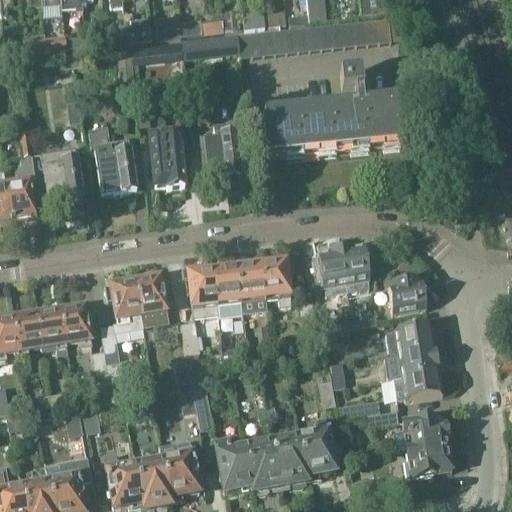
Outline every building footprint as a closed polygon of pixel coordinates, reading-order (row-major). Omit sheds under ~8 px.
[(20,12),(19,1),(18,0),(0,0),(0,16),(1,24),(5,24),(4,13),(20,12)] [(39,0),(18,0),(19,1),(27,0),(28,15),(40,14),(39,0)] [(61,9),(59,0),(39,0),(40,14),(43,14),(42,10),(61,9)] [(80,0),(67,0),(68,8),(74,7),(75,18),(82,18),(81,11),(82,10),(80,0)] [(92,0),(80,0),(82,10),(84,10),(84,6),(93,6),(92,0)] [(120,0),(107,0),(108,14),(122,13),(121,5),(120,0)] [(326,29),(322,0),(304,0),(306,20),(308,31),(326,29)] [(400,22),(392,0),(357,0),(359,26),(400,22)] [(286,18),(264,21),(265,34),(288,31),(287,22),(286,18)] [(287,22),(288,31),(288,36),(295,35),(307,34),(308,33),(308,31),(306,20),(287,22)] [(264,21),(242,23),(244,36),(265,34),(264,21)] [(180,42),(179,28),(178,22),(154,25),(156,44),(180,42)] [(222,23),(200,26),(202,39),(223,37),(222,23)] [(147,25),(124,28),(127,49),(150,47),(147,25)] [(378,49),(390,48),(388,25),(376,26),(378,49)] [(200,26),(179,28),(180,42),(202,39),(200,26)] [(376,26),(364,28),(366,51),(378,49),(376,26)] [(364,28),(353,29),(355,52),(366,51),(364,28)] [(355,52),(353,29),(341,30),(343,53),(355,52)] [(341,30),(330,31),(332,54),(343,53),(341,30)] [(330,31),(318,32),(320,56),(332,54),(330,31)] [(309,57),(320,56),(318,32),(308,33),(307,34),(309,57)] [(307,34),(295,35),(297,58),(309,57),(307,34)] [(286,60),(297,58),(295,35),(288,36),(283,36),(286,60)] [(283,36),(272,37),(274,61),(286,60),(283,36)] [(263,62),(274,61),(272,37),(261,39),(263,62)] [(261,39),(249,40),(251,63),(263,62),(261,39)] [(25,43),(26,49),(28,61),(47,59),(46,48),(45,40),(25,43)] [(239,65),(251,63),(249,40),(236,41),(239,65)] [(99,41),(85,43),(86,54),(101,53),(99,41)] [(236,41),(221,43),(223,61),(238,60),(236,41)] [(64,44),(64,46),(66,57),(86,54),(85,43),(79,43),(64,44)] [(181,47),(181,48),(183,66),(197,64),(195,46),(195,45),(181,47)] [(66,57),(64,46),(46,48),(47,59),(66,57)] [(28,61),(26,49),(7,51),(8,64),(28,61)] [(119,87),(133,86),(130,54),(116,55),(119,87)] [(87,59),(71,60),(73,74),(88,72),(87,59)] [(58,75),(73,74),(71,60),(57,62),(58,75)] [(352,97),(354,113),(262,122),(268,163),(401,149),(396,108),(363,112),(359,78),(338,80),(340,98),(352,97)] [(213,144),(200,146),(204,186),(223,184),(223,186),(225,185),(226,190),(228,191),(237,190),(239,187),(239,184),(240,184),(236,142),(233,143),(231,129),(212,131),(213,144)] [(120,200),(136,197),(128,144),(108,147),(106,133),(88,135),(91,160),(94,159),(100,201),(119,198),(120,200)] [(176,136),(147,139),(153,190),(164,189),(164,192),(182,190),(176,136)] [(28,139),(19,140),(22,163),(31,161),(28,139)] [(83,205),(77,166),(75,166),(74,154),(40,159),(47,209),(66,206),(66,208),(68,207),(70,220),(83,218),(81,206),(83,205)] [(17,189),(5,191),(11,226),(26,224),(25,221),(35,219),(31,190),(35,190),(31,161),(22,163),(20,163),(18,166),(19,172),(15,176),(17,189)] [(0,227),(11,226),(5,191),(3,178),(0,178),(0,227)] [(365,266),(364,256),(363,252),(360,253),(356,251),(353,252),(350,254),(339,256),(346,297),(348,297),(349,303),(371,300),(368,282),(375,281),(373,265),(365,266)] [(346,297),(339,256),(329,258),(325,257),(322,258),(319,260),(316,260),(320,283),(312,285),(317,311),(327,309),(326,300),(346,297)] [(280,314),(290,312),(285,267),(274,268),(271,266),(264,267),(262,270),(260,270),(265,305),(278,304),(280,314)] [(239,273),(236,273),(240,308),(265,305),(260,270),(259,270),(256,268),(241,270),(239,273)] [(240,308),(236,273),(234,273),(231,271),(224,272),(222,275),(214,276),(219,321),(241,318),(240,308)] [(193,324),(219,321),(214,276),(210,276),(208,274),(201,275),(199,277),(187,279),(188,288),(193,324)] [(145,283),(138,284),(136,287),(135,287),(143,333),(167,329),(159,283),(147,285),(145,283)] [(420,284),(387,290),(392,321),(425,315),(425,312),(426,309),(425,302),(423,300),(420,284)] [(129,286),(122,287),(120,290),(103,293),(106,308),(110,308),(114,330),(100,333),(104,357),(107,381),(110,401),(111,409),(132,406),(126,365),(120,366),(116,339),(143,334),(143,333),(135,287),(132,288),(129,286)] [(313,306),(299,308),(302,330),(316,328),(313,306)] [(35,315),(42,359),(57,356),(57,361),(66,360),(59,316),(54,317),(53,312),(35,315)] [(89,352),(91,352),(84,312),(59,316),(66,360),(67,359),(67,355),(79,353),(80,358),(89,356),(89,352)] [(17,322),(12,323),(18,362),(42,359),(35,315),(17,318),(17,322)] [(268,319),(258,321),(260,335),(270,334),(268,319)] [(377,321),(363,324),(364,332),(379,330),(377,321)] [(0,365),(18,362),(12,323),(0,325),(0,365)] [(352,334),(364,332),(363,324),(350,326),(352,334)] [(343,335),(348,335),(352,334),(350,326),(341,327),(343,335)] [(195,327),(181,329),(186,361),(200,358),(195,327)] [(430,330),(393,336),(393,338),(386,339),(390,360),(434,353),(430,330)] [(323,339),(328,371),(344,368),(343,361),(335,362),(334,352),(350,350),(348,335),(343,335),(323,339)] [(401,375),(402,382),(438,376),(434,353),(390,360),(392,376),(401,375)] [(107,381),(104,357),(90,359),(93,383),(107,381)] [(234,357),(223,359),(225,368),(236,366),(234,357)] [(193,395),(189,375),(187,366),(174,369),(179,397),(193,395)] [(345,376),(344,368),(328,371),(329,379),(345,376)] [(189,375),(193,395),(197,417),(200,437),(214,434),(205,384),(206,384),(204,373),(189,375)] [(438,376),(402,382),(394,384),(397,406),(405,405),(405,408),(442,401),(438,376)] [(332,385),(318,388),(324,413),(337,410),(332,385)] [(5,392),(0,392),(0,419),(9,419),(5,392)] [(197,417),(193,395),(179,397),(184,419),(197,417)] [(63,399),(48,402),(49,411),(64,409),(63,399)] [(111,409),(110,401),(101,402),(103,411),(111,409)] [(48,402),(37,403),(38,412),(49,411),(48,402)] [(150,402),(142,403),(144,416),(152,415),(150,402)] [(339,426),(366,421),(381,419),(379,406),(337,412),(339,426)] [(274,413),(265,415),(268,427),(277,426),(274,413)] [(96,415),(82,417),(87,442),(101,439),(96,415)] [(265,415),(257,416),(259,429),(268,427),(265,415)] [(381,419),(366,421),(368,434),(397,429),(395,417),(381,419)] [(78,418),(64,420),(69,445),(83,442),(78,418)] [(403,439),(400,441),(402,455),(406,455),(447,448),(446,444),(448,442),(447,437),(445,435),(443,422),(439,422),(420,425),(401,428),(403,439)] [(25,423),(7,426),(9,440),(27,437),(25,423)] [(313,433),(297,436),(307,487),(321,484),(320,480),(335,477),(324,425),(312,427),(313,433)] [(270,441),(280,493),(292,490),(292,492),(296,494),(302,492),(305,490),(305,488),(307,487),(297,436),(270,441)] [(270,441),(243,447),(253,498),(255,497),(256,499),(259,501),(265,500),(268,497),(267,495),(280,493),(270,441)] [(253,498),(243,447),(230,449),(228,443),(213,446),(223,499),(238,496),(239,501),(253,498)] [(160,452),(161,462),(170,508),(185,505),(184,500),(199,498),(189,447),(160,452)] [(408,469),(404,470),(406,483),(410,483),(435,479),(450,477),(451,476),(449,461),(447,448),(406,455),(408,469)] [(143,511),(135,467),(121,470),(118,467),(116,460),(104,462),(105,469),(104,469),(112,511),(122,511),(128,511),(127,511),(143,511)] [(161,462),(135,467),(143,511),(168,511),(171,510),(170,508),(161,462)] [(0,511),(25,511),(22,491),(8,493),(3,490),(7,489),(4,474),(0,474),(0,511)] [(48,486),(53,511),(82,511),(76,475),(64,477),(61,483),(48,486)] [(22,491),(25,511),(53,511),(48,486),(47,479),(20,484),(22,491)] [(352,490),(354,503),(377,499),(375,486),(352,490)]
